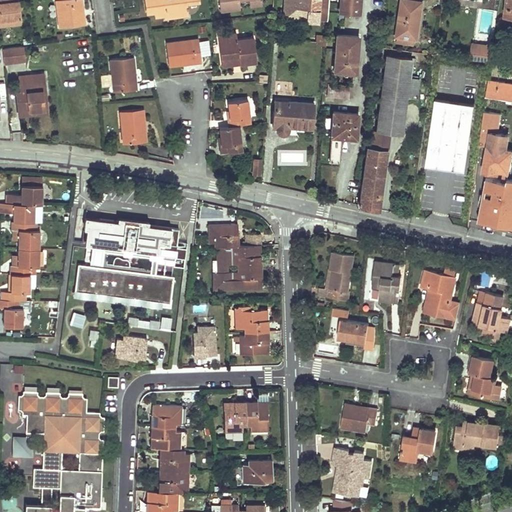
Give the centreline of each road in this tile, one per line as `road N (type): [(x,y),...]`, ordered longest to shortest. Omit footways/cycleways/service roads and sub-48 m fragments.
road 1 (residential): [(292,377),(136,386),(128,404),(124,511)]
road 2 (tertiary): [(511,254),(288,205)]
road 3 (tertiary): [(192,182),(0,154)]
road 4 (residential): [(288,205),(292,365)]
road 5 (residential): [(292,377),(297,511)]
